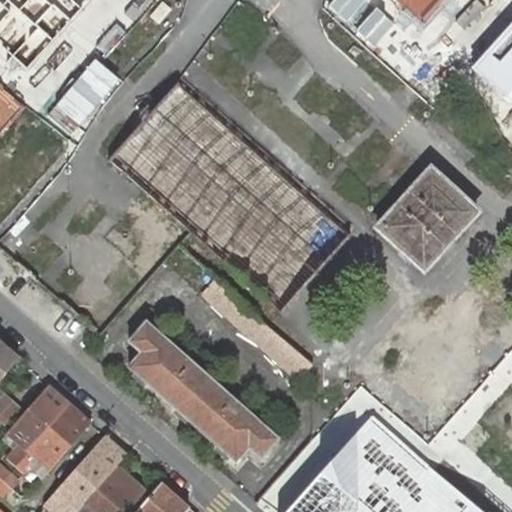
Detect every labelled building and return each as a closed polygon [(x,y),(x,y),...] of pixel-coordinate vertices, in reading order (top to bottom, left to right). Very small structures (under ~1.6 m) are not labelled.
[(0,0),(0,45),(15,59),(70,0),(0,0)] [(443,0),(392,0),(421,26),(443,0)] [(282,313),(350,237),(308,200),(177,85),(130,137),(125,133),(108,152),(112,156),(110,160),(144,191),(192,233),(282,313)] [(0,122),(1,123),(14,108),(0,96),(0,122)] [(424,271),(476,212),(430,170),(376,229),(424,271)] [(298,379),(312,364),(217,280),(202,295),(298,379)] [(260,460),(278,440),(146,322),(127,342),(140,354),(128,368),(235,462),(247,449),(260,460)] [(0,380),(19,359),(0,342),(0,380)] [(31,405),(48,386),(37,376),(20,395),(31,405)] [(16,466),(70,405),(48,386),(31,405),(7,432),(20,443),(7,459),(16,466)] [(0,418),(5,423),(19,407),(0,389),(0,418)] [(50,470),(91,423),(70,405),(16,466),(24,474),(29,468),(38,458),(50,470)] [(479,511),(373,417),(287,511),(479,511)] [(128,455),(106,436),(43,508),(47,511),(77,511),(118,467),(128,455)] [(38,458),(29,468),(42,479),(50,470),(38,458)] [(5,466),(0,472),(0,477),(3,480),(11,471),(5,466)] [(146,491),(118,467),(77,511),(136,511),(151,495),(146,491)] [(12,488),(3,480),(0,477),(0,493),(3,497),(12,488)] [(191,511),(160,484),(151,495),(136,511),(191,511)]
